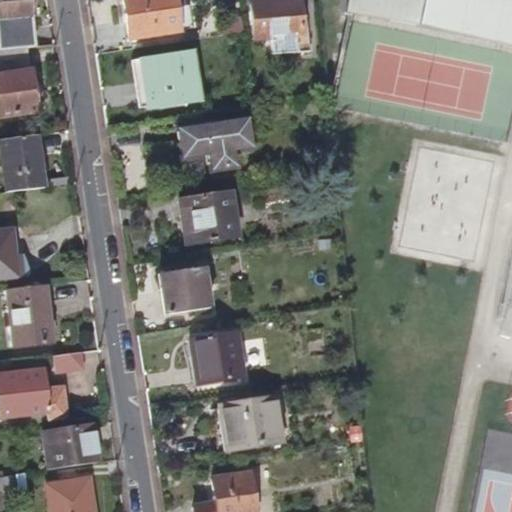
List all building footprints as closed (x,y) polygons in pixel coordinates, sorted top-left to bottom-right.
[(33,47),(28,0),(0,0),(0,50),(10,50),(27,48),(33,47)] [(181,32),(175,0),(122,0),(130,41),(181,32)] [(511,46),(511,0),(348,0),(345,14),(511,46)] [(308,36),(304,1),(260,6),(264,41),(278,39),(280,59),(302,56),(300,37),(308,36)] [(31,73),(27,48),(10,50),(14,76),(31,73)] [(201,101),(193,53),(143,62),(151,109),(201,101)] [(0,118),(36,113),(31,73),(14,76),(0,77),(0,118)] [(246,152),(242,123),(179,133),(183,162),(203,159),(205,177),(231,173),(228,155),(246,152)] [(46,189),(38,135),(3,140),(10,193),(46,189)] [(237,236),(229,191),(177,200),(180,218),(191,216),(196,243),(237,236)] [(0,274),(20,272),(16,231),(0,232),(0,274)] [(212,306),(204,267),(161,275),(168,315),(212,306)] [(14,289),(29,288),(28,280),(13,282),(14,289)] [(51,344),(43,286),(29,288),(14,289),(5,290),(12,349),(51,344)] [(237,382),(229,335),(182,343),(186,370),(191,369),(194,389),(237,382)] [(81,366),(80,352),(55,355),(57,369),(81,366)] [(47,391),(44,371),(0,376),(0,406),(1,417),(48,411),(49,421),(68,418),(64,389),(47,391)] [(282,443),(274,399),(219,409),(227,453),(282,443)] [(96,463),(91,425),(41,433),(46,470),(96,463)] [(359,441),(357,427),(347,429),(349,442),(359,441)] [(0,492),(27,488),(25,474),(0,477),(0,492)] [(106,511),(101,476),(58,483),(62,511),(106,511)] [(255,511),(250,476),(214,481),(217,504),(194,507),(194,511),(255,511)]
